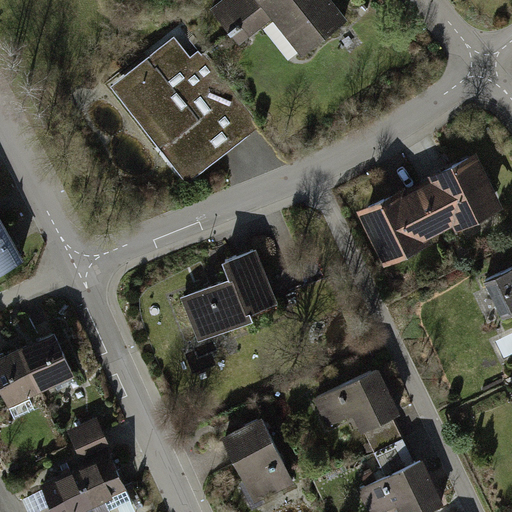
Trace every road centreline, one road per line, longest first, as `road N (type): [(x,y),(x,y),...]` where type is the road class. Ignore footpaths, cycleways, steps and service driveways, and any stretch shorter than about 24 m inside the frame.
road 1 (residential): [(77,272),(314,175),(483,64)]
road 2 (residential): [(77,272),(189,511)]
road 3 (residential): [(0,120),(77,272)]
